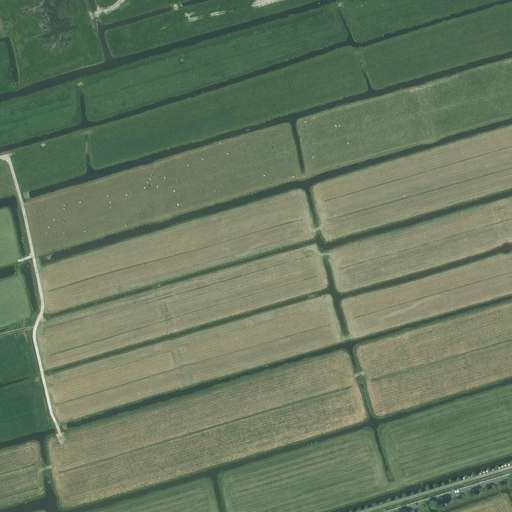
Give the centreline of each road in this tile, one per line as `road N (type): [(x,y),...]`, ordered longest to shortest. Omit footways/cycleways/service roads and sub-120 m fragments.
road 1 (track): [(0,157),(8,159),(21,201),(42,304),(33,337),(59,437)]
road 2 (secondary): [(397,511),(511,476)]
